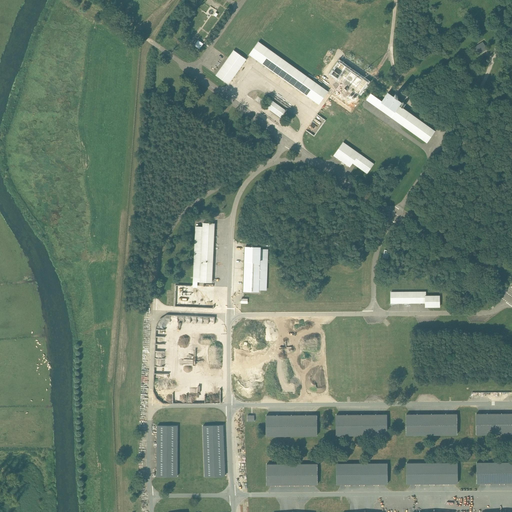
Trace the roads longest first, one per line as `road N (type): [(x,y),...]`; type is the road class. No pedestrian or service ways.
road 1 (track): [(448,134),(404,98),(391,51),(396,0)]
road 2 (track): [(448,134),(481,90),(494,48),(468,0)]
